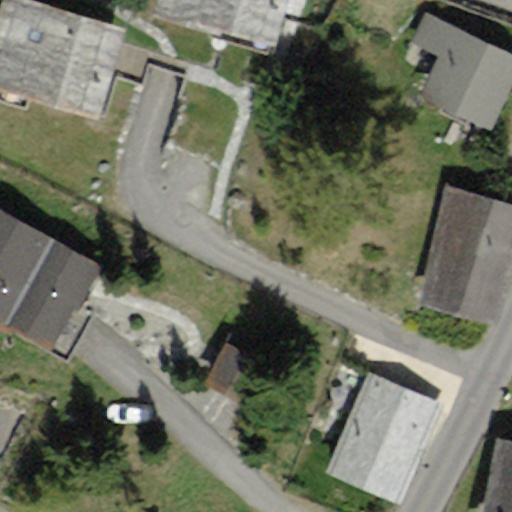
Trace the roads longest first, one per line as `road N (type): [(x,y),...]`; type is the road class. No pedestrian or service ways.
road 1 (unknown): [(220,250),(475,395)]
road 2 (residential): [(418,511),(511,308)]
